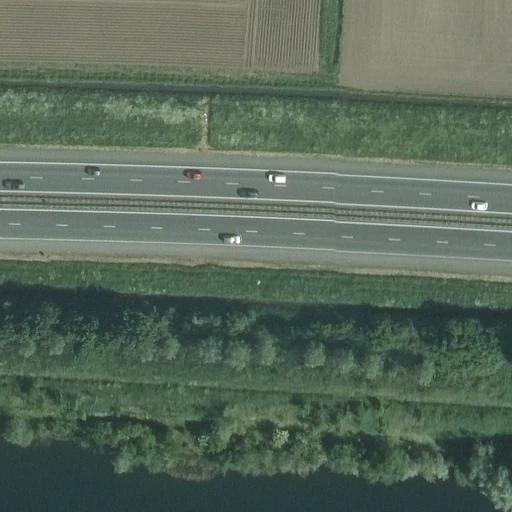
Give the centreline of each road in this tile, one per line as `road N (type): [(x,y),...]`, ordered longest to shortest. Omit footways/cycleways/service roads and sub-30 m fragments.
road 1 (motorway): [(511,200),(0,178)]
road 2 (motorway): [(0,227),(511,247)]
